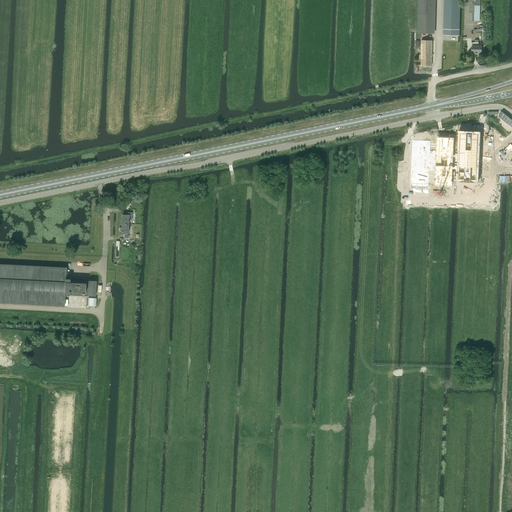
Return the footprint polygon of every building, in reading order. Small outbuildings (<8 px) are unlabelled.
[(417,0),(417,33),(433,33),(433,0),(417,0)] [(460,35),(460,6),(460,0),(443,0),(443,35),(460,35)] [(469,0),(469,21),(470,21),(480,21),(480,0),(469,0)] [(476,30),(476,35),(481,35),(480,43),(485,43),(486,28),(481,28),(481,29),(476,30)] [(419,55),(419,58),(420,59),(421,59),(421,65),(432,65),(432,41),(421,40),(421,54),(420,54),(419,55)] [(473,43),(473,53),(482,53),(482,45),(479,45),(478,45),(479,40),(475,40),(475,42),(473,42),(473,43)] [(430,143),(413,142),(413,185),(413,186),(429,187),(429,186),(430,186),(430,170),(435,170),(435,182),(435,183),(446,183),(450,183),(451,182),(452,170),(458,170),(458,177),(459,177),(459,178),(474,178),(475,177),(476,177),(476,151),(476,141),(476,133),(458,133),(458,153),(452,153),(453,139),(435,139),(435,153),(430,153),(430,143)] [(123,214),(122,224),(129,224),(129,220),(132,220),(132,212),(129,212),(129,214),(123,214)] [(129,237),(129,224),(122,224),(122,227),(120,228),(120,230),(122,231),(122,232),(125,232),(125,237),(129,237)] [(0,301),(64,305),(65,295),(88,296),(88,295),(96,295),(96,281),(89,281),(89,280),(66,278),(66,267),(0,263),(0,301)] [(88,298),(88,305),(96,306),(96,298),(88,298)]
